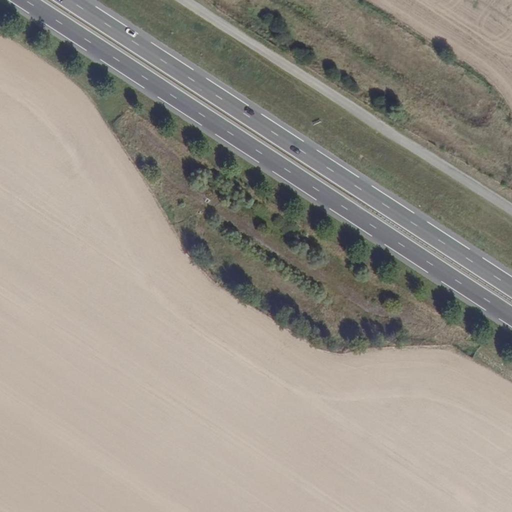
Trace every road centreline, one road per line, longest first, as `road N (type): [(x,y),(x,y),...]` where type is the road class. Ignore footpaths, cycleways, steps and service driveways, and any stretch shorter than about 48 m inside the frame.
road 1 (trunk): [(25,0),(511,316)]
road 2 (trunk): [(511,287),(69,0)]
